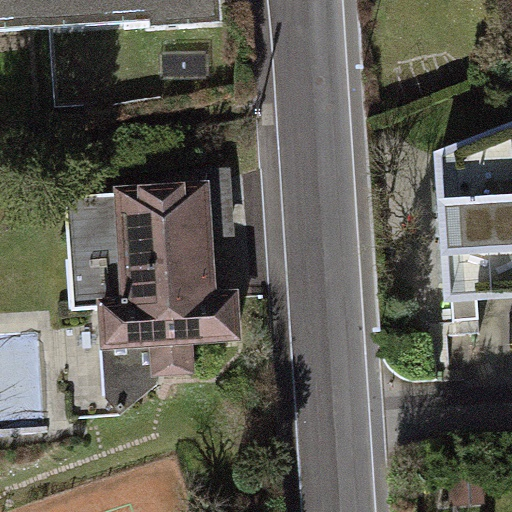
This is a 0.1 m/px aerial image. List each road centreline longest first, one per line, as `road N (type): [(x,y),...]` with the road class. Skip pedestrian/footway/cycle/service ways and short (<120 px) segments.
road 1 (secondary): [(333,427),(305,0)]
road 2 (residential): [(333,427),(511,417)]
